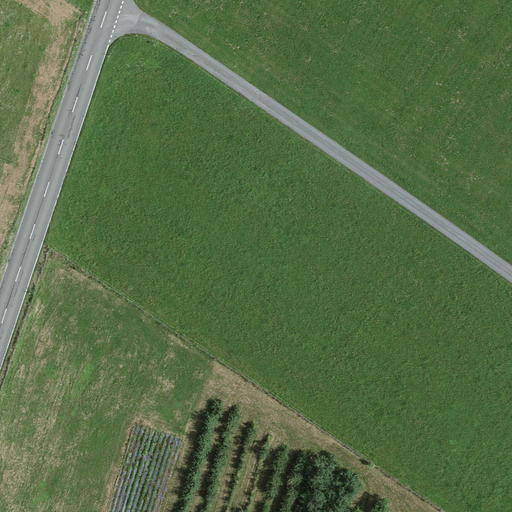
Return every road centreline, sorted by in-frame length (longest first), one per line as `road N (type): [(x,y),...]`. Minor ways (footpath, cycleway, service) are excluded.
road 1 (track): [(108,2),(511,275)]
road 2 (secondary): [(0,328),(109,0)]
